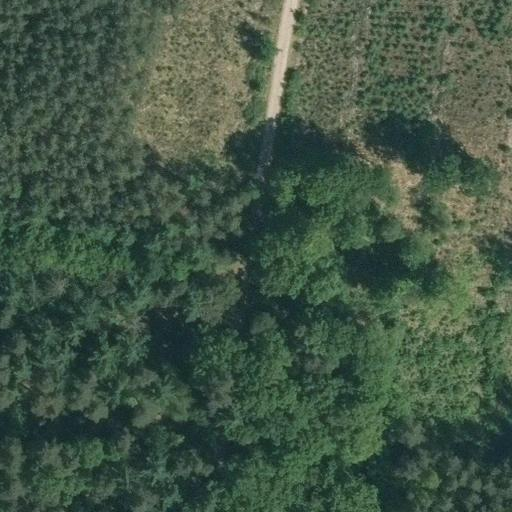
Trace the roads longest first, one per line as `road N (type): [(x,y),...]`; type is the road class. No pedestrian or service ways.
road 1 (track): [(203,511),(281,0)]
road 2 (track): [(0,245),(237,280)]
